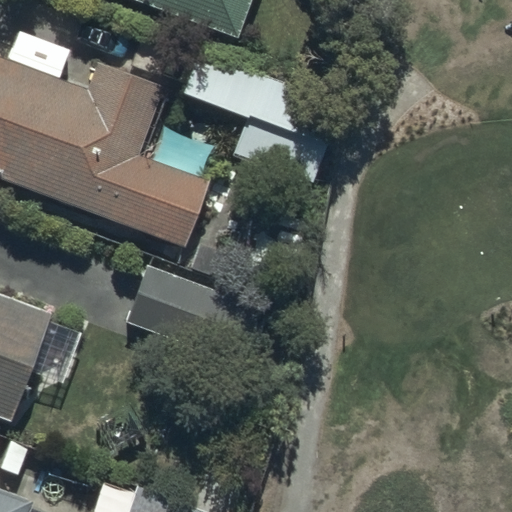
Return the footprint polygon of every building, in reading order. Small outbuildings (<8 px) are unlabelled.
[(127,0),(236,39),(249,0),(127,0)] [(344,112),(198,56),(196,63),(166,51),(156,78),(187,90),(183,100),(246,124),(234,156),(315,187),(344,112)] [(232,257),(192,243),(212,188),(143,163),(168,95),(95,69),(85,94),(0,63),(0,183),(189,252),(183,268),(223,283),(232,257)] [(263,310),(188,282),(150,268),(128,326),(241,368),(263,310)] [(0,421),(12,426),(29,382),(63,394),(83,339),(49,326),(52,317),(0,297),(0,421)] [(199,511),(138,489),(129,511),(199,511)] [(0,511),(31,511),(34,507),(0,494),(0,511)]
